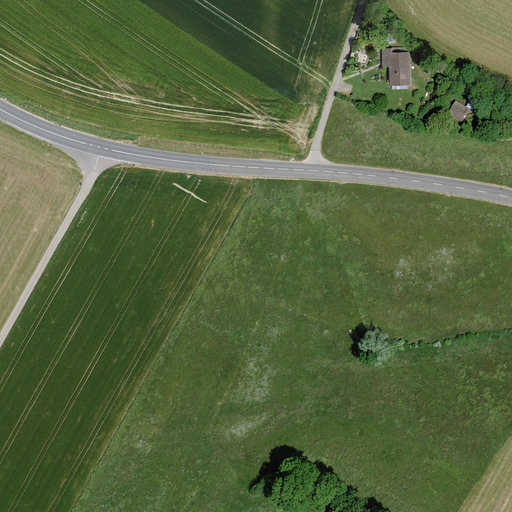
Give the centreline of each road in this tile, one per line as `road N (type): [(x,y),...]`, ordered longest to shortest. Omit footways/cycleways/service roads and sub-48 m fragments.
road 1 (secondary): [(511,197),(365,174),(155,158),(63,137),(0,109)]
road 2 (track): [(99,147),(86,188),(0,344)]
road 3 (track): [(314,170),(363,0)]
